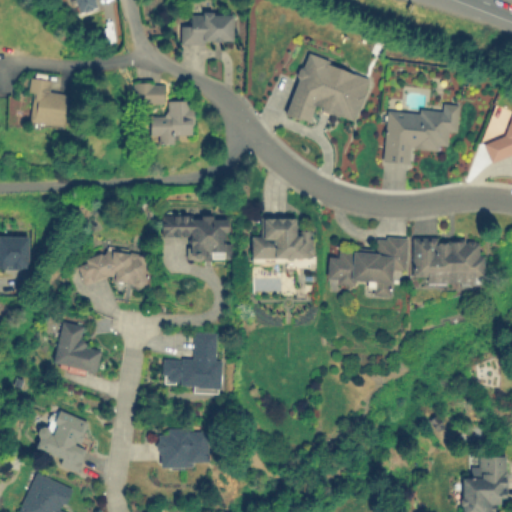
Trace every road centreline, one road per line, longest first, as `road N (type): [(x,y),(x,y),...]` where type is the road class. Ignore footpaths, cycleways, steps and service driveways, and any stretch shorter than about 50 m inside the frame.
road 1 (residential): [(250,128),(272,153),(337,193),(381,203),(511,197)]
road 2 (residential): [(250,128),(221,164),(203,172),(0,185)]
road 3 (residential): [(119,511),(114,465),(133,319)]
road 4 (residential): [(127,0),(134,43),(204,83),(250,128)]
